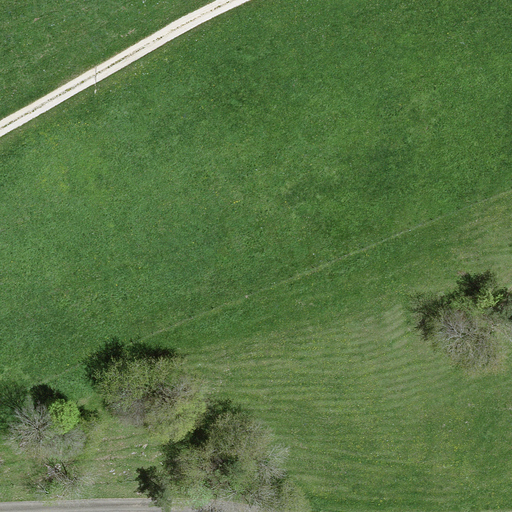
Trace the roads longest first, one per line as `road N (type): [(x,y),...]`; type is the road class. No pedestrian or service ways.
road 1 (track): [(238,0),(0,128)]
road 2 (track): [(0,509),(245,511)]
